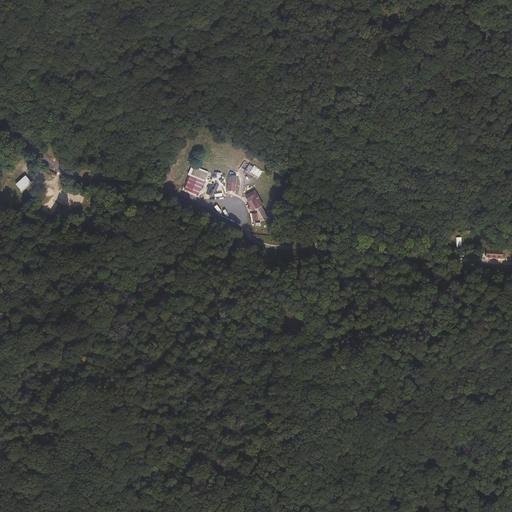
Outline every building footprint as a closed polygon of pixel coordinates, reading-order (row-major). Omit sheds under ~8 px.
[(263,171),(250,164),(244,171),(257,179),(263,171)] [(208,172),(191,165),(187,175),(190,176),(184,189),(198,196),(208,172)] [(237,176),(229,175),(227,190),(235,191),(237,176)] [(30,182),(24,176),(15,184),(20,190),(30,182)] [(262,205),(255,190),(244,195),(252,211),(262,205)] [(486,258),(502,260),(503,253),(487,251),(486,258)]
